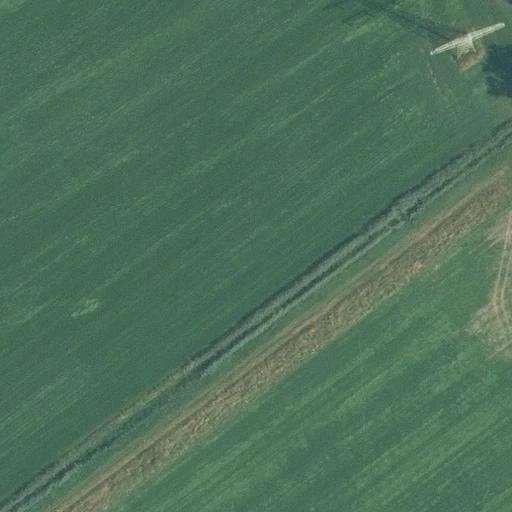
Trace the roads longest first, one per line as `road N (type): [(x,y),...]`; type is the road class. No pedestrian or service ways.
road 1 (track): [(0,492),(428,169)]
road 2 (track): [(481,188),(56,511)]
